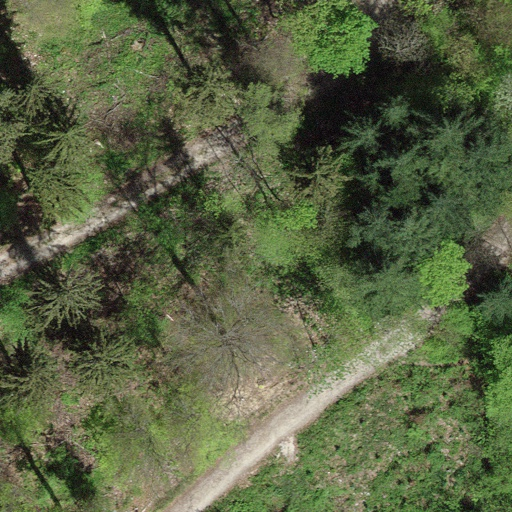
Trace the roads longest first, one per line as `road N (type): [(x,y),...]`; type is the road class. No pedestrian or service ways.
road 1 (track): [(384,0),(371,31),(325,79),(190,167),(0,267)]
road 2 (track): [(511,225),(417,329),(194,511)]
